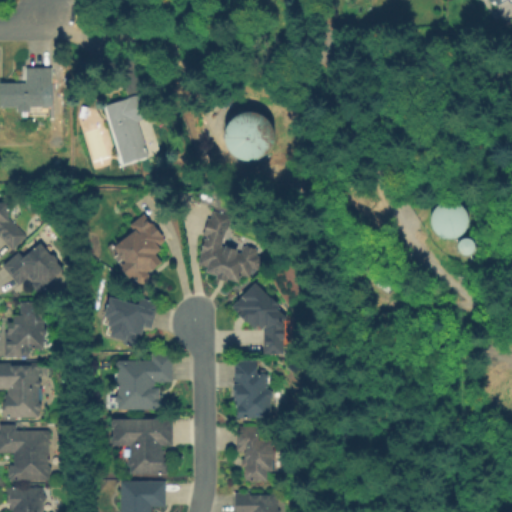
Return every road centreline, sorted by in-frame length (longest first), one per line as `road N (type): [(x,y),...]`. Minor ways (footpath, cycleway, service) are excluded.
road 1 (residential): [(326,28),(343,117),(409,236),(451,281),(511,315)]
road 2 (residential): [(199,511),(196,319)]
